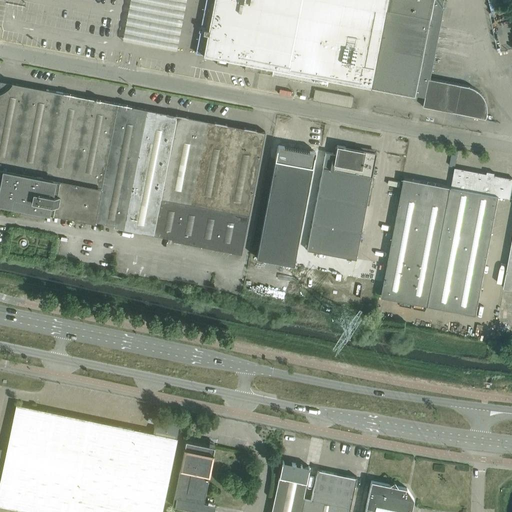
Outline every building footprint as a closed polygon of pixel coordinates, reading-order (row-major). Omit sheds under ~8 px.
[(130,0),(123,38),(132,40),(136,41),(141,42),(164,46),(177,49),(179,38),(186,0),(130,0)] [(428,77),(443,0),(206,0),(201,27),(200,26),(199,31),(200,32),(196,52),(246,62),(244,69),(270,74),(272,67),(273,67),(271,74),(327,85),(328,78),(388,89),(425,96),(423,106),(485,118),(486,113),(487,109),(486,104),(485,100),(483,96),(480,92),(477,89),(473,87),(469,85),(428,77)] [(241,253),(265,131),(197,118),(197,117),(169,112),(11,82),(11,83),(10,84),(9,85),(8,86),(8,87),(2,90),(0,91),(0,202),(114,224),(114,226),(172,238),(172,240),(241,253)] [(275,159),(256,257),(294,264),(313,166),(316,150),(278,143),(275,159)] [(356,259),(376,152),(337,145),(335,153),(326,151),(306,249),(356,259)] [(477,314),(499,196),(510,198),(511,188),(511,178),(494,175),(495,172),(487,171),(487,174),(455,168),(452,186),(429,305),(477,314)] [(429,305),(452,186),(404,177),(382,296),(429,305)] [(160,511),(176,437),(29,406),(16,403),(10,433),(2,473),(1,473),(0,479),(0,504),(8,506),(8,505),(39,511),(160,511)] [(203,502),(215,445),(214,445),(215,442),(209,441),(209,444),(185,439),(174,496),(177,496),(175,506),(206,511),(213,511),(215,504),(203,502)] [(348,511),(357,476),(318,468),(311,498),(303,496),(309,466),(282,460),(271,511),(348,511)] [(411,511),(412,507),(414,498),(407,488),(398,486),(393,489),(389,484),(371,480),(364,511),(411,511)]
